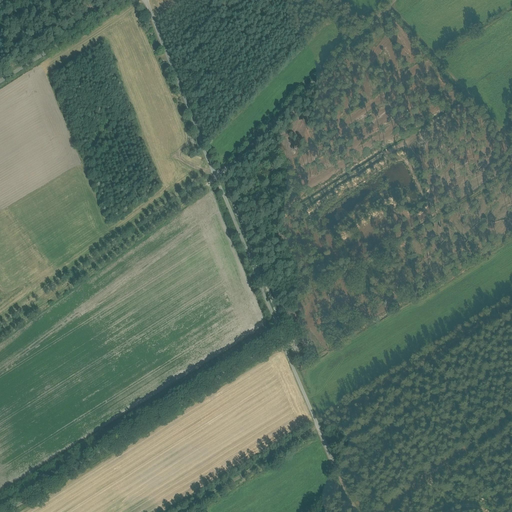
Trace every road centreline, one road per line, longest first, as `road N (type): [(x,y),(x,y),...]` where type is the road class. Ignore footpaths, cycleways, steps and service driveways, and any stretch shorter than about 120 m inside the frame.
road 1 (track): [(358,511),(146,0)]
road 2 (track): [(9,511),(282,339)]
road 3 (track): [(215,179),(394,0)]
road 4 (track): [(511,306),(317,426)]
road 5 (track): [(0,83),(132,0)]
